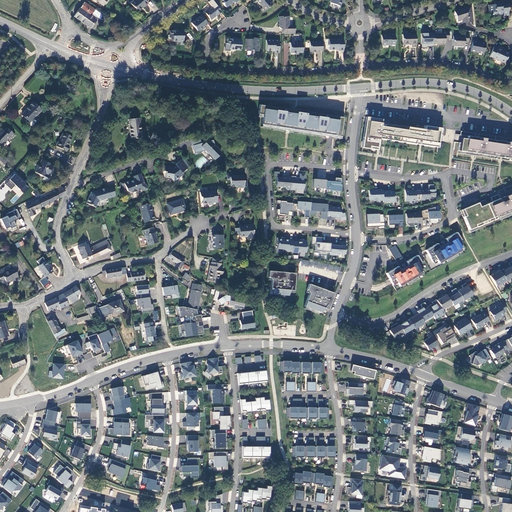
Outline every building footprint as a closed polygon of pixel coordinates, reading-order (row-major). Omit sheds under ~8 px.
[(145,0),(134,0),(131,3),(138,11),(144,6),(144,7),(148,4),(145,0)] [(257,0),(262,6),(260,8),(263,11),(273,3),(269,0),(257,0)] [(495,15),(501,14),(501,16),(508,15),(507,8),(509,8),(509,6),(510,6),(509,0),(508,0),(501,1),(493,2),(493,4),(488,5),(489,13),(490,13),(490,15),(495,15)] [(95,10),(84,2),(80,8),(79,8),(74,16),(91,28),(96,20),(90,16),(95,10)] [(211,19),(222,12),(215,3),(204,11),(211,19)] [(472,21),(470,6),(455,11),(458,20),(462,19),(462,22),(472,21)] [(197,30),(207,23),(201,14),(191,22),(197,30)] [(282,28),(282,33),(283,33),(294,33),(294,25),(289,25),(289,15),(279,15),(279,26),(281,28),(282,28)] [(183,29),(169,29),(169,35),(173,35),(173,40),(180,40),(180,41),(183,41),(183,29)] [(445,34),(433,34),(433,43),(433,44),(445,44),(445,39),(448,39),(448,32),(445,32),(445,34)] [(426,43),(433,43),(433,34),(433,33),(421,33),(421,44),(426,44),(426,43)] [(395,45),(395,34),(389,34),(390,34),(381,34),(381,44),(390,44),(390,45),(395,45)] [(411,44),(416,45),(415,34),(403,34),(403,44),(411,44)] [(464,36),(453,36),(452,45),(464,46),(464,42),(467,42),(468,35),(464,34),(464,36)] [(229,48),(240,49),(241,38),(227,37),(227,43),(230,43),(229,47),(229,48)] [(258,51),(259,37),(252,37),(252,38),(246,38),(245,49),(251,49),(251,50),(258,51)] [(338,49),(343,49),(343,38),(328,38),(328,43),(328,45),(328,49),(338,49)] [(477,38),(473,38),(470,51),(483,53),(485,42),(480,41),(476,41),(476,39),(477,38)] [(279,52),(279,40),(266,39),(266,49),(274,50),(275,51),(279,52)] [(309,51),(322,51),(322,40),(309,41),(309,51)] [(290,53),(302,52),(302,42),(290,42),(290,53)] [(497,47),(494,46),(489,56),(502,62),(507,52),(504,51),(501,49),(502,48),(498,46),(497,47)] [(30,121),(41,110),(33,102),(28,107),(28,108),(22,114),(30,121)] [(262,115),(262,118),(260,128),(340,140),(344,113),(269,103),(269,106),(258,105),(257,114),(262,115)] [(442,134),(443,128),(424,125),(424,129),(381,122),(382,119),(366,116),(361,147),(370,148),(370,146),(377,147),(379,138),(381,139),(382,137),(438,145),(439,134),(442,134)] [(130,139),(141,138),(139,118),(128,119),(130,139)] [(14,135),(6,126),(3,130),(2,129),(0,130),(0,144),(0,145),(3,143),(4,143),(10,137),(11,138),(14,135)] [(511,137),(505,137),(505,140),(502,140),(502,136),(479,133),(478,137),(475,136),(475,132),(461,130),(460,134),(467,135),(467,138),(461,137),(461,142),(459,142),(458,150),(511,157),(511,137)] [(55,146),(66,151),(69,146),(68,146),(72,137),(63,132),(55,146)] [(437,147),(438,145),(382,137),(381,139),(437,147)] [(192,150),(194,150),(192,146),(201,144),(199,138),(189,140),(192,150)] [(201,144),(192,146),(194,150),(195,154),(205,151),(213,159),(220,152),(214,147),(212,140),(209,141),(208,140),(206,142),(201,144)] [(42,160),(35,172),(43,177),(42,179),(47,182),(50,176),(47,175),(52,166),(51,165),(42,160)] [(186,169),(180,160),(174,165),(175,166),(172,169),(170,167),(164,166),(163,171),(165,172),(165,174),(164,174),(164,175),(165,175),(165,177),(171,178),(173,182),(182,175),(181,173),(186,169)] [(12,190),(16,194),(10,201),(13,204),(30,187),(14,171),(4,182),(7,185),(5,187),(10,192),(12,190)] [(244,175),(233,176),(233,173),(229,174),(227,175),(227,180),(229,181),(231,181),(231,186),(235,186),(236,188),(238,187),(238,188),(245,188),(245,187),(247,187),(247,182),(244,182),(244,175)] [(132,178),(129,181),(121,184),(123,189),(125,188),(126,191),(134,195),(136,191),(141,189),(143,190),(146,189),(145,184),(144,185),(140,174),(132,177),(132,178)] [(291,177),(290,190),(295,190),(295,189),(304,189),(305,174),(300,174),(299,178),(298,179),(295,178),(295,177),(291,176),(291,177)] [(286,178),(277,177),(276,187),(286,187),(285,189),(290,190),(291,177),(286,176),(286,178)] [(334,178),(334,181),(330,181),(330,180),(326,180),(325,188),(325,190),(329,190),(340,191),(341,185),(340,184),(340,178),(334,178)] [(326,180),(319,180),(313,179),(312,187),(325,188),(326,180)] [(428,184),(429,188),(429,189),(426,190),(420,190),(420,198),(420,200),(424,200),(424,198),(429,198),(429,196),(435,196),(435,186),(434,186),(433,184),(428,184)] [(59,198),(62,197),(65,190),(62,186),(54,190),(55,192),(37,200),(40,208),(53,202),(53,201),(59,198)] [(374,201),(383,200),(382,191),(382,189),(373,190),(373,186),(368,186),(369,200),(374,200),(374,201)] [(98,201),(115,197),(112,187),(104,189),(104,188),(91,192),(86,203),(95,208),(98,201)] [(217,202),(216,189),(208,190),(209,191),(200,191),(200,196),(202,197),(202,203),(206,203),(208,204),(211,204),(212,202),(217,202)] [(416,199),(420,198),(420,190),(409,191),(409,189),(405,189),(405,201),(416,200),(416,199)] [(382,191),(383,200),(383,202),(395,202),(394,192),(393,191),(388,191),(387,190),(382,191)] [(511,214),(511,192),(506,195),(500,198),(498,193),(491,196),(493,201),(487,203),(485,199),(463,208),(466,215),(463,216),(470,232),(511,214)] [(34,211),(40,208),(37,200),(36,197),(24,203),(26,207),(30,216),(35,214),(34,211)] [(182,199),(167,203),(170,214),(185,210),(182,199)] [(277,210),(277,216),(285,216),(285,215),(287,215),(287,216),(292,217),(292,211),(292,204),(292,203),(286,203),(286,201),(276,201),(276,206),(279,206),(279,210),(277,210)] [(297,204),(292,204),(292,211),(297,211),(297,209),(305,210),(304,217),(309,218),(309,214),(310,203),(297,202),(297,204)] [(150,203),(138,206),(141,222),(151,221),(150,212),(150,208),(151,208),(150,203)] [(321,218),(325,219),(326,206),(323,206),(323,204),(310,203),(309,214),(315,215),(316,211),(321,211),(321,218)] [(332,206),(328,205),(327,219),(326,220),(332,220),(332,217),(340,217),(341,207),(332,207),(332,206)] [(435,207),(421,211),(421,212),(421,219),(430,218),(430,221),(437,221),(437,218),(440,218),(440,211),(435,211),(435,207)] [(17,209),(6,213),(7,216),(0,219),(5,230),(16,225),(14,220),(21,217),(17,209)] [(421,219),(421,212),(416,212),(412,213),(406,213),(407,223),(410,226),(413,226),(413,222),(422,222),(421,219)] [(366,214),(367,227),(378,226),(378,229),(384,228),(383,214),(379,214),(366,214)] [(402,214),(388,215),(388,225),(399,224),(399,222),(403,222),(402,214)] [(254,237),(253,224),(247,225),(248,226),(239,226),(239,227),(235,228),(236,237),(247,237),(248,238),(254,237)] [(153,227),(142,231),(144,236),(145,236),(148,246),(158,243),(156,237),(153,227)] [(387,273),(397,291),(467,250),(457,232),(446,238),(447,242),(446,242),(446,243),(448,242),(448,243),(451,241),(452,243),(447,246),(446,245),(443,247),(444,248),(438,251),(437,249),(440,247),(442,246),(442,245),(439,246),(438,243),(406,262),(408,265),(407,266),(409,265),(409,266),(411,264),(413,266),(407,269),(407,268),(404,270),(404,271),(399,274),(398,272),(403,269),(403,268),(400,270),(398,266),(387,273)] [(223,247),(223,234),(212,234),(212,247),(223,247)] [(330,252),(330,244),(330,243),(322,243),(322,238),(312,237),(311,245),(315,245),(315,251),(330,252)] [(277,245),(277,249),(283,250),(283,251),(292,252),(293,241),(289,240),(289,239),(284,239),(284,240),(281,240),(281,239),(277,238),(276,245),(277,245)] [(93,258),(111,250),(107,240),(89,248),(87,244),(78,248),(82,258),(91,255),(93,258)] [(293,241),(292,252),(292,253),(299,253),(299,252),(306,253),(307,240),(301,240),(300,241),(300,242),(297,242),(298,240),(293,240),(293,241)] [(446,242),(442,245),(442,246),(440,247),(437,249),(438,251),(444,248),(443,247),(446,245),(447,246),(452,243),(451,241),(448,243),(448,242),(446,243),(446,242)] [(330,244),(330,252),(330,255),(338,256),(338,254),(345,254),(346,242),(339,242),(339,246),(335,245),(330,244)] [(396,261),(403,257),(395,246),(389,249),(396,261)] [(174,253),(172,251),(167,257),(176,263),(175,266),(180,269),(185,261),(177,255),(174,253)] [(405,262),(403,257),(396,261),(399,266),(405,262)] [(45,277),(53,272),(45,261),(37,266),(45,277)] [(210,265),(207,280),(218,282),(219,274),(220,268),(221,264),(212,262),(211,262),(211,266),(210,265)] [(407,266),(403,268),(403,269),(398,272),(399,274),(404,271),(404,270),(407,268),(407,269),(413,266),(411,264),(409,266),(409,265),(407,266)] [(505,268),(501,271),(507,280),(511,276),(511,267),(510,265),(508,267),(508,268),(505,269),(505,268)] [(18,276),(13,267),(6,271),(5,269),(3,268),(0,269),(0,279),(0,280),(3,280),(5,279),(7,283),(13,280),(12,279),(18,276)] [(121,274),(122,274),(126,274),(125,267),(120,268),(120,267),(105,270),(102,271),(102,273),(103,275),(106,275),(106,278),(121,275),(121,274)] [(501,271),(499,268),(493,272),(494,274),(491,275),(497,286),(502,282),(503,283),(507,280),(501,271)] [(143,271),(127,273),(126,274),(127,282),(144,279),(143,271)] [(288,296),(289,293),(290,291),(294,291),(295,274),(269,271),(268,277),(271,279),(271,281),(270,294),(284,296),(288,296)] [(188,281),(191,277),(188,275),(185,273),(182,277),(188,281)] [(188,303),(187,308),(196,310),(198,310),(198,305),(202,285),(193,283),(188,303)] [(466,283),(462,286),(464,288),(462,290),(461,289),(458,291),(464,300),(474,294),(466,283)] [(149,296),(149,292),(148,292),(147,290),(149,289),(148,284),(135,285),(136,293),(140,293),(141,297),(149,296)] [(309,284),(307,290),(310,293),(309,294),(305,307),(317,312),(321,313),(323,310),(324,308),(328,310),(334,293),(309,284)] [(80,293),(76,286),(63,293),(67,301),(70,299),(72,303),(79,299),(76,295),(80,293)] [(162,289),(163,297),(171,296),(172,300),(178,299),(176,286),(162,289)] [(460,305),(465,302),(464,300),(458,291),(456,288),(452,291),(453,292),(454,294),(453,295),(452,293),(448,296),(453,304),(454,306),(459,303),(460,305)] [(44,303),(48,311),(57,307),(58,309),(68,305),(67,301),(63,293),(55,298),(44,303)] [(447,308),(453,304),(448,296),(446,294),(443,296),(443,297),(437,300),(443,309),(447,307),(447,308)] [(141,306),(142,312),(153,310),(152,304),(150,304),(149,296),(141,297),(135,298),(136,305),(138,304),(141,306)] [(228,306),(233,307),(233,310),(243,309),(244,300),(225,296),(217,302),(220,306),(226,302),(229,302),(228,306)] [(107,304),(112,315),(123,311),(119,300),(107,304)] [(437,300),(433,302),(435,305),(433,306),(432,304),(428,307),(436,319),(440,316),(442,317),(446,314),(443,309),(437,300)] [(504,312),(508,310),(503,302),(496,306),(496,308),(490,311),(493,315),(492,316),(495,321),(499,318),(499,317),(501,316),(501,317),(505,314),(504,312)] [(87,309),(88,315),(98,311),(96,306),(87,309)] [(196,310),(187,308),(183,307),(178,307),(179,317),(185,316),(185,318),(189,317),(190,324),(198,323),(202,322),(201,315),(192,317),(192,315),(197,314),(196,310)] [(240,321),(241,330),(255,328),(252,312),(242,313),(243,321),(240,321)] [(477,316),(472,319),(478,329),(481,327),(481,326),(483,325),(487,323),(487,322),(490,320),(485,312),(478,317),(477,316)] [(409,319),(410,320),(415,329),(417,328),(421,328),(423,325),(425,323),(419,313),(415,315),(415,316),(409,319)] [(51,316),(46,319),(55,338),(66,332),(64,328),(60,330),(53,317),(51,316)] [(460,335),(465,332),(469,329),(470,331),(473,328),(466,318),(459,322),(459,323),(455,326),(460,335)] [(410,320),(400,326),(405,333),(405,335),(415,329),(410,320)] [(0,338),(8,336),(3,321),(0,322),(0,338)] [(146,337),(155,336),(154,332),(155,332),(154,326),(153,326),(152,322),(144,323),(146,337)] [(198,328),(199,328),(199,327),(198,323),(190,324),(180,326),(181,333),(185,333),(186,338),(204,335),(203,329),(198,330),(198,328)] [(395,339),(405,333),(400,326),(398,323),(392,327),(393,329),(390,331),(395,339)] [(442,331),(437,334),(443,343),(456,336),(450,326),(446,328),(446,327),(441,330),(442,331)] [(113,327),(96,334),(98,338),(104,352),(109,350),(106,342),(112,339),(110,337),(116,334),(113,327)] [(430,338),(425,341),(425,343),(429,350),(435,347),(434,346),(435,345),(436,346),(439,344),(432,333),(428,335),(430,338)] [(96,339),(98,338),(96,334),(88,337),(90,342),(85,343),(87,348),(90,347),(93,353),(100,349),(96,339)] [(70,354),(71,356),(82,351),(77,339),(66,344),(64,345),(68,355),(70,354)] [(496,347),(494,348),(491,350),(496,358),(505,352),(505,351),(508,349),(504,342),(503,341),(496,346),(496,347)] [(492,358),(486,349),(478,353),(477,351),(470,356),(472,358),(470,363),(477,365),(482,362),(484,363),(492,358)] [(91,352),(83,354),(85,360),(93,357),(91,352)] [(17,366),(26,363),(22,354),(10,360),(11,362),(14,368),(17,366)] [(222,374),(221,368),(217,368),(217,364),(218,364),(218,359),(208,360),(209,365),(207,365),(208,369),(205,372),(211,376),(213,374),(218,373),(218,375),(222,374)] [(283,373),(291,373),(291,363),(291,362),(283,362),(281,362),(281,372),(283,372),(283,373)] [(49,370),(48,377),(63,378),(64,368),(66,369),(66,364),(53,363),(52,371),(49,370)] [(191,367),(191,363),(180,364),(182,373),(179,374),(181,380),(195,377),(193,366),(191,367)] [(291,363),(291,373),(291,374),(299,374),(299,373),(302,373),(302,363),(299,363),(291,363)] [(310,374),(312,374),(312,364),(310,364),(310,363),(302,363),(302,373),(302,374),(310,374)] [(312,364),(312,374),(320,374),(323,374),(323,364),(320,364),(320,363),(312,363),(312,364)] [(353,365),(351,371),(355,372),(358,373),(357,375),(360,376),(360,374),(368,376),(367,378),(374,379),(376,371),(353,365)] [(257,372),(258,385),(267,384),(266,371),(257,372)] [(160,378),(158,372),(141,377),(144,386),(149,385),(150,389),(156,388),(156,390),(164,388),(162,382),(160,383),(158,378),(160,378)] [(249,386),(258,385),(257,372),(247,373),(249,386)] [(239,387),(249,386),(247,373),(238,374),(239,387)] [(411,382),(401,378),(399,382),(395,381),(393,385),(396,386),(394,391),(397,392),(397,394),(406,398),(406,395),(408,396),(409,391),(408,391),(407,390),(407,388),(409,389),(411,382)] [(366,384),(349,383),(348,389),(347,389),(347,396),(352,396),(352,395),(357,395),(363,396),(363,394),(364,389),(366,389),(366,384)] [(110,396),(111,400),(112,400),(124,398),(122,386),(110,388),(112,396),(110,396)] [(222,386),(212,386),(213,405),(225,404),(224,396),(223,396),(222,386)] [(196,391),(184,391),(185,402),(186,402),(186,403),(187,409),(193,409),(193,405),(196,405),(196,391)] [(444,395),(440,393),(434,391),(432,395),(433,395),(432,399),(429,398),(427,404),(431,406),(432,404),(440,407),(441,404),(445,406),(448,397),(444,396),(444,395)] [(162,393),(148,394),(148,400),(151,400),(151,405),(151,413),(152,413),(151,416),(163,416),(166,416),(166,409),(163,409),(163,405),(161,405),(161,400),(162,400),(162,393)] [(111,409),(112,415),(126,412),(125,408),(131,407),(129,397),(124,398),(112,400),(114,409),(111,409)] [(261,412),(260,398),(255,399),(256,402),(251,402),(252,413),(261,412)] [(264,398),(260,398),(261,412),(270,411),(269,400),(264,401),(264,398)] [(82,419),(89,419),(89,411),(90,411),(90,404),(91,404),(91,400),(85,400),(85,404),(75,404),(75,412),(78,412),(78,419),(82,419)] [(242,414),(252,413),(251,402),(246,403),(245,400),(241,401),(242,414)] [(287,409),(287,419),(290,419),(298,419),(298,400),(293,400),(293,408),(290,408),(290,409),(287,409)] [(306,419),(308,419),(308,409),(306,409),(306,408),(302,408),(302,400),(298,400),(298,419),(306,420),(306,419)] [(313,400),(308,400),(308,409),(308,419),(308,420),(316,420),(316,419),(319,419),(319,409),(316,409),(316,408),(313,408),(313,400)] [(323,400),(319,400),(319,409),(319,419),(319,420),(327,420),(327,419),(329,419),(329,409),(327,409),(327,408),(323,408),(323,400)] [(373,402),(350,401),(349,406),(355,406),(355,412),(367,413),(368,408),(372,408),(373,402)] [(395,405),(393,415),(403,417),(404,411),(405,411),(405,407),(404,407),(405,402),(396,401),(395,405)] [(481,407),(469,403),(467,411),(469,412),(465,422),(475,425),(476,422),(477,419),(478,419),(480,415),(478,414),(481,407)] [(229,431),(229,425),(230,425),(230,417),(224,417),(223,417),(223,414),(223,408),(214,409),(215,413),(213,413),(213,421),(220,421),(220,431),(226,431),(229,431)] [(42,424),(54,426),(57,411),(47,409),(45,419),(43,419),(42,424)] [(429,409),(428,414),(428,417),(427,417),(425,424),(432,425),(432,424),(437,425),(437,422),(441,422),(443,412),(429,409)] [(182,422),(182,427),(198,426),(198,420),(200,420),(200,413),(186,413),(186,422),(182,422)] [(501,423),(502,423),(501,425),(501,429),(510,432),(511,426),(511,415),(504,414),(501,423)] [(149,427),(153,427),(153,433),(164,433),(164,425),(163,425),(163,416),(151,416),(145,416),(145,418),(149,419),(149,420),(149,427)] [(108,428),(108,434),(129,435),(130,429),(127,428),(128,423),(129,423),(129,419),(113,418),(113,421),(112,421),(112,428),(108,428)] [(80,428),(80,436),(85,436),(85,437),(90,437),(90,429),(89,429),(89,424),(90,424),(90,419),(89,419),(82,419),(83,421),(77,421),(77,428),(80,428)] [(365,428),(366,427),(366,423),(364,423),(364,419),(354,419),(354,422),(353,422),(352,427),(354,427),(353,432),(365,433),(365,428)] [(405,431),(403,430),(401,430),(402,426),(403,421),(391,419),(390,427),(392,427),(391,434),(404,436),(405,431)] [(9,421),(0,435),(0,437),(6,441),(8,438),(12,441),(16,434),(12,432),(16,424),(9,421)] [(44,437),(54,439),(57,427),(54,426),(42,424),(41,428),(44,428),(42,436),(44,437)] [(474,438),(475,436),(476,430),(459,427),(458,435),(462,436),(461,439),(471,441),(470,443),(476,444),(477,439),(474,438)] [(442,431),(426,428),(425,431),(427,431),(426,438),(438,441),(439,435),(441,435),(442,431)] [(226,431),(220,431),(217,431),(217,433),(212,433),(212,439),(215,439),(215,443),(213,444),(214,449),(227,449),(227,444),(225,444),(225,440),(227,439),(226,431)] [(511,436),(498,434),(497,438),(498,438),(500,439),(499,441),(498,441),(497,441),(496,448),(500,449),(501,446),(511,448),(511,441),(511,436)] [(162,448),(163,438),(147,436),(147,441),(148,441),(147,446),(157,447),(157,448),(162,448)] [(197,436),(186,436),(186,442),(187,442),(187,445),(188,452),(197,452),(197,436)] [(368,437),(354,436),(354,450),(359,451),(359,448),(370,449),(370,443),(367,443),(368,437)] [(402,449),(400,448),(399,448),(399,444),(401,444),(401,440),(388,437),(386,445),(389,446),(387,453),(401,455),(402,449)] [(304,448),(304,438),(300,438),(300,447),(296,447),(296,448),(294,447),(294,457),(296,457),(296,458),(304,458),(304,457),(304,448)] [(314,448),(314,438),(310,438),(310,447),(307,447),(307,448),(304,448),(304,457),(307,457),(307,458),(314,458),(314,457),(314,448)] [(325,448),(325,438),(320,438),(320,447),(317,447),(317,448),(314,448),(314,457),(317,457),(317,458),(325,458),(325,457),(325,448)] [(243,461),(252,461),(252,449),(246,449),(246,446),(248,446),(248,439),(243,439),(243,461)] [(262,461),(262,439),(257,439),(257,446),(259,446),(259,449),(252,449),(252,461),(262,461)] [(266,439),(262,439),(262,461),(271,461),(271,449),(264,449),(264,446),(266,446),(266,439)] [(325,448),(325,457),(327,457),(327,458),(335,458),(335,439),(331,439),(331,447),(327,447),(327,448),(325,448)] [(130,442),(121,440),(121,445),(120,446),(118,446),(118,444),(113,443),(112,450),(117,451),(116,456),(121,458),(121,456),(127,457),(128,453),(130,442)] [(85,445),(77,441),(70,456),(73,458),(73,460),(78,462),(80,458),(82,459),(84,454),(82,453),(85,445)] [(27,452),(36,459),(43,451),(35,444),(27,452)] [(425,457),(424,460),(424,462),(432,463),(432,459),(441,460),(441,450),(425,447),(423,457),(425,457)] [(462,462),(461,463),(467,464),(468,463),(475,464),(475,459),(472,459),(473,450),(458,447),(456,456),(458,457),(457,461),(462,462)] [(226,460),(226,454),(211,454),(211,461),(214,461),(214,468),(223,468),(223,471),(228,471),(228,463),(226,463),(226,460)] [(161,457),(151,455),(150,460),(149,459),(148,464),(147,464),(146,469),(160,472),(161,467),(159,466),(158,466),(159,463),(159,462),(160,462),(161,457)] [(367,472),(368,456),(356,455),(356,464),(355,464),(354,471),(367,472)] [(500,455),(499,460),(498,459),(498,462),(496,462),(495,468),(507,470),(507,471),(511,472),(511,466),(511,464),(508,464),(509,461),(507,461),(508,457),(500,455)] [(407,469),(399,468),(397,467),(397,463),(400,463),(401,459),(383,456),(381,466),(384,467),(383,471),(390,472),(389,476),(399,478),(400,476),(405,477),(407,469)] [(38,466),(26,458),(24,462),(27,464),(22,472),(29,476),(34,475),(37,470),(36,469),(38,466)] [(126,465),(109,459),(106,466),(109,467),(107,472),(117,476),(116,478),(120,479),(126,465)] [(197,459),(187,459),(187,466),(180,466),(180,473),(182,473),(182,476),(190,476),(190,478),(197,478),(197,459)] [(60,465),(53,473),(58,477),(56,479),(61,484),(62,483),(67,488),(72,483),(67,479),(73,472),(67,466),(64,469),(60,465)] [(426,475),(425,475),(423,475),(422,480),(428,481),(428,478),(439,480),(441,469),(426,466),(425,472),(426,472),(427,473),(426,475)] [(472,488),(473,482),(469,481),(467,481),(468,479),(469,479),(470,474),(472,474),(473,469),(462,467),(461,471),(458,470),(457,477),(458,477),(458,482),(462,482),(461,486),(472,488)] [(16,475),(12,472),(7,479),(10,482),(16,475)] [(313,484),(314,474),(311,474),(311,473),(304,472),(303,474),(302,483),(310,484),(310,483),(313,484)] [(315,485),(323,486),(324,476),(324,474),(316,473),(316,474),(314,474),(313,484),(315,484),(315,485)] [(155,485),(157,476),(147,474),(146,479),(143,478),(142,483),(146,484),(145,488),(158,492),(160,486),(155,485)] [(302,483),(303,474),(295,474),(293,474),(292,484),(294,484),(294,485),(302,486),(302,483)] [(511,480),(511,477),(511,476),(497,474),(497,478),(498,478),(497,481),(496,480),(496,483),(494,482),(492,490),(493,490),(493,492),(498,493),(499,487),(511,489),(511,482),(511,480)] [(16,475),(10,482),(7,479),(6,479),(1,486),(11,493),(12,490),(13,491),(19,490),(23,486),(21,485),(24,481),(16,475)] [(324,476),(323,486),(323,487),(331,488),(333,488),(334,478),(332,478),(332,477),(324,476)] [(362,496),(364,481),(352,479),(352,484),(353,484),(353,488),(349,488),(348,495),(352,496),(351,498),(357,498),(357,495),(362,496)] [(63,489),(49,481),(47,484),(49,485),(44,493),(54,499),(55,502),(59,502),(59,497),(63,489)] [(406,496),(402,496),(400,496),(400,493),(402,493),(403,486),(392,485),(391,491),(388,491),(388,496),(391,496),(390,505),(390,506),(397,507),(397,506),(400,506),(401,503),(405,503),(406,496)] [(263,490),(261,500),(270,501),(272,488),(268,487),(268,490),(263,490)] [(253,491),(252,502),(261,503),(261,500),(263,490),(258,489),(258,492),(253,491)] [(428,495),(429,495),(429,499),(428,499),(427,506),(438,508),(439,499),(441,499),(442,491),(428,490),(428,495)] [(252,502),(253,491),(249,491),(248,494),(244,493),(242,504),(252,505),(252,502)] [(0,508),(3,506),(5,507),(11,500),(2,492),(0,494),(0,508)] [(471,505),(472,505),(474,505),(475,496),(463,494),(463,499),(460,499),(459,508),(465,509),(464,511),(470,511),(471,510),(471,505)] [(220,505),(223,505),(222,496),(216,498),(216,503),(209,503),(210,511),(212,511),(211,511),(223,511),(223,507),(220,507),(220,505)] [(511,511),(511,504),(510,504),(511,499),(500,497),(500,503),(503,503),(502,511),(511,511)] [(48,511),(50,510),(36,499),(30,508),(35,511),(48,511)] [(362,503),(349,502),(348,507),(350,507),(349,511),(365,511),(365,509),(361,509),(362,503)]
